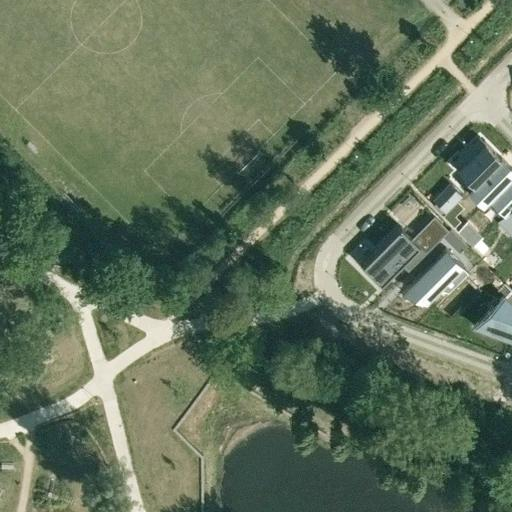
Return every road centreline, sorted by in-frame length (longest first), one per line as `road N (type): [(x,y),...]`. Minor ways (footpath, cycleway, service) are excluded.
road 1 (residential): [(511,372),(356,315),(329,293),(326,279),(331,252),(481,99)]
road 2 (unclassified): [(164,333),(0,254)]
